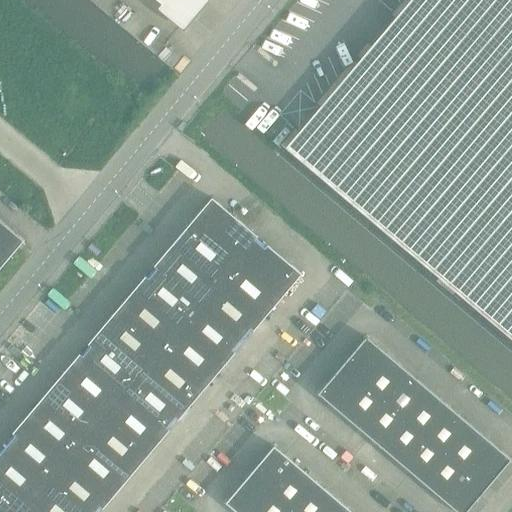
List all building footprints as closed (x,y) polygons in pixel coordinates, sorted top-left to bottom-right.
[(155,0),(177,18),(176,19),(184,25),(189,18),(188,17),(202,0),(155,0)] [(511,0),(356,0),(254,120),(511,337),(511,0)] [(211,198),(95,336),(0,448),(0,511),(100,511),(300,276),(211,198)] [(0,221),(0,268),(23,241),(0,221)] [(466,511),(511,460),(423,385),(366,337),(318,394),(456,511),(466,511)] [(225,504),(235,511),(351,511),(274,446),(225,504)]
